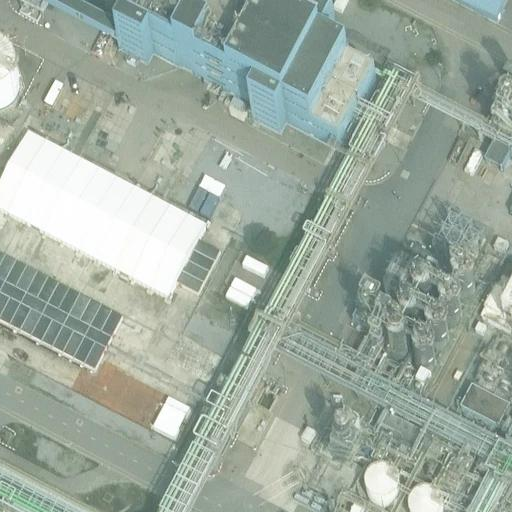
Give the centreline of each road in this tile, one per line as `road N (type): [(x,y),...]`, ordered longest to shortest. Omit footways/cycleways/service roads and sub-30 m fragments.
road 1 (unknown): [(0,10),(198,104),(391,213)]
road 2 (unknown): [(235,511),(391,213)]
road 3 (unknown): [(391,213),(468,30)]
